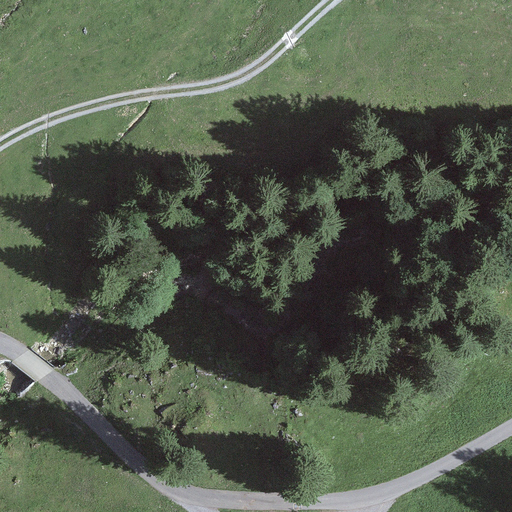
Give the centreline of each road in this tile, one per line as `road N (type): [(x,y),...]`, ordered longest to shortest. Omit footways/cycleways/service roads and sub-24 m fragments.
road 1 (track): [(511,424),(401,490),(338,502),(176,495),(0,343)]
road 2 (track): [(0,145),(86,108),(230,82),(333,0)]
